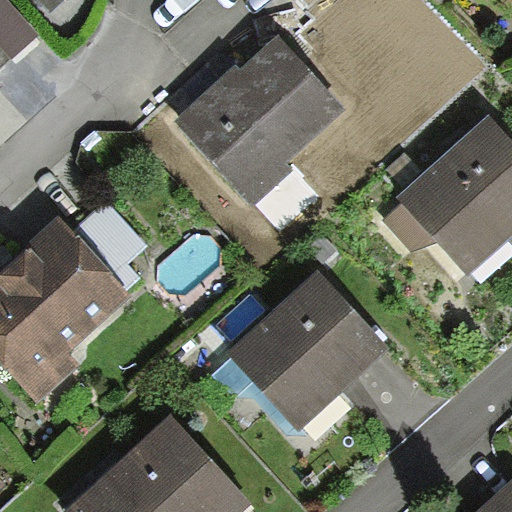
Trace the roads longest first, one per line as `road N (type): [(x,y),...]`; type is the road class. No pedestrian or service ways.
road 1 (residential): [(0,177),(155,32)]
road 2 (residential): [(361,511),(511,377)]
